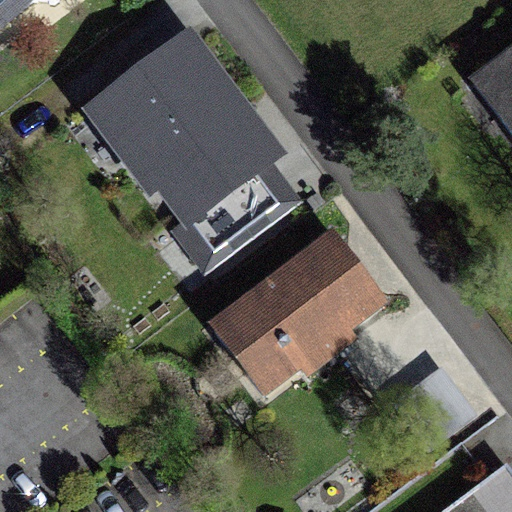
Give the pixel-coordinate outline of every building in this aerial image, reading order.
[(0,0),(0,31),(41,0),(0,0)] [(191,28),(83,111),(151,200),(159,195),(178,219),(168,225),(204,274),(303,203),(276,167),(289,157),(191,28)] [(511,48),(470,81),(511,135),(511,48)] [(336,230),(209,326),(265,400),(301,372),(310,382),(360,341),(353,332),(391,303),(336,230)] [(511,511),(511,471),(508,467),(448,511),(511,511)]
